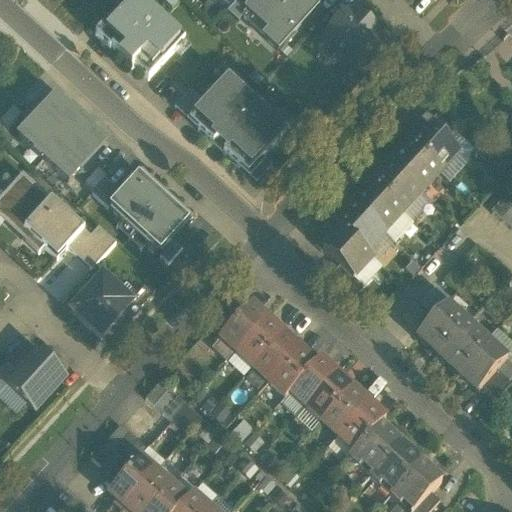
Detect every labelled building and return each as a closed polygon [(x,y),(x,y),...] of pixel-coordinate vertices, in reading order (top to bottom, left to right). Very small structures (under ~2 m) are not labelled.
[(172,57),(183,45),(183,44),(134,0),(128,0),(94,38),(109,52),(111,50),(119,58),(117,60),(130,72),(132,70),(147,83),(172,57)] [(216,0),(229,11),(239,0),(216,0)] [(258,0),(239,0),(229,11),(226,15),(237,25),(241,21),(240,20),(244,16),(258,0)] [(258,0),(244,16),(267,37),(263,42),(277,54),(314,13),(301,1),(300,2),(297,0),(258,0)] [(353,72),(368,56),(381,42),(370,33),(373,30),(361,19),(358,22),(348,12),(321,42),(353,72)] [(183,45),(172,57),(179,63),(190,51),(183,45)] [(343,84),(352,93),(377,65),(368,56),(353,72),(343,84)] [(211,118),(197,133),(212,147),(215,144),(224,153),(222,156),(238,171),(252,156),(260,164),(262,162),(285,137),(226,83),(203,108),(202,109),(211,118)] [(173,112),(188,125),(202,109),(203,108),(188,95),(173,112)] [(42,165),(80,124),(68,113),(66,115),(53,103),(17,142),(42,165)] [(211,118),(202,109),(188,125),(197,133),(211,118)] [(12,110),(0,122),(0,125),(7,132),(20,118),(12,110)] [(427,129),(445,145),(453,136),(435,120),(427,129)] [(92,135),(80,124),(42,165),(67,188),(103,148),(90,136),(92,135)] [(427,129),(408,149),(439,177),(458,157),(445,145),(427,129)] [(473,153),(453,136),(445,145),(458,157),(439,177),(449,186),(469,165),(468,158),(473,153)] [(511,144),(502,155),(511,163),(511,144)] [(408,149),(390,169),(421,197),(439,177),(408,149)] [(252,156),(238,171),(247,179),(260,164),(252,156)] [(260,164),(247,179),(256,187),(271,170),(262,162),(260,164)] [(390,169),(371,189),(402,217),(421,197),(390,169)] [(92,196),(105,182),(97,174),(83,188),(92,196)] [(120,228),(144,250),(143,250),(144,250),(155,261),(157,259),(159,261),(173,246),(191,226),(139,178),(121,198),(107,213),(107,214),(110,216),(108,217),(119,228),(120,228)] [(9,220),(23,233),(49,204),(21,179),(3,199),(17,211),(9,220)] [(90,198),(107,213),(121,198),(105,182),(92,196),(90,198)] [(371,189),(353,209),(384,237),(402,217),(371,189)] [(431,207),(421,197),(402,217),(412,227),(431,207)] [(500,224),(511,210),(511,202),(507,198),(491,216),(500,224)] [(0,222),(38,258),(43,252),(23,233),(9,220),(17,211),(3,199),(0,201),(0,222)] [(83,235),(49,204),(23,233),(43,252),(56,264),(66,252),(83,235)] [(334,229),(340,234),(365,257),(384,237),(353,209),(334,229)] [(509,232),(511,228),(511,210),(500,224),(509,232)] [(412,227),(402,217),(384,237),(394,246),(412,227)] [(140,255),(144,250),(143,250),(144,250),(120,228),(119,228),(115,232),(140,255)] [(89,241),(83,235),(66,252),(91,275),(115,248),(97,232),(89,241)] [(371,262),(365,257),(340,234),(321,254),(338,270),(352,283),(353,282),(371,262)] [(394,246),(384,237),(365,257),(371,262),(375,266),(394,246)] [(173,246),(159,261),(167,268),(181,253),(173,246)] [(375,266),(371,262),(353,282),(363,292),(381,272),(375,266)] [(347,295),(354,301),(363,292),(353,282),(352,283),(338,270),(330,279),(347,295)] [(99,342),(122,318),(131,308),(129,307),(137,299),(125,288),(118,296),(101,281),(70,315),(99,342)] [(419,308),(433,322),(445,309),(446,309),(450,305),(435,291),(419,308)] [(137,299),(129,307),(131,308),(122,318),(131,326),(153,301),(143,292),(137,299)] [(235,357),(266,322),(250,307),(218,341),(235,357)] [(416,339),(437,358),(465,327),(446,309),(445,309),(433,322),(416,339)] [(283,337),(266,322),(235,357),(251,372),(283,337)] [(485,346),(465,327),(437,358),(457,377),(485,346)] [(511,351),(495,335),(485,346),(506,365),(502,369),(506,373),(501,378),(509,385),(511,381),(511,351)] [(299,352),(283,337),(251,372),(267,386),(299,352)] [(506,365),(485,346),(457,377),(477,396),(481,392),(497,374),(502,369),(506,365)] [(315,367),(299,352),(267,386),(283,401),(288,397),(315,367)] [(64,381),(36,355),(16,377),(5,389),(6,390),(33,414),(64,381)] [(320,362),(315,367),(288,397),(304,412),(336,377),(320,362)] [(5,389),(16,377),(6,368),(0,373),(0,396),(6,390),(5,389)] [(497,374),(501,378),(506,373),(502,369),(497,374)] [(481,392),(495,405),(511,387),(509,385),(501,378),(497,374),(481,392)] [(352,392),(336,377),(304,412),(320,426),(352,392)] [(168,394),(159,386),(144,402),(153,410),(168,394)] [(368,407),(352,392),(320,426),(336,441),(368,407)] [(176,401),(168,394),(153,410),(162,418),(176,401)] [(185,409),(176,401),(162,418),(170,426),(185,409)] [(384,421),(368,407),(336,441),(352,456),(378,428),(384,421)] [(399,447),(378,428),(352,456),(348,461),(358,471),(362,467),(372,476),(399,447)] [(90,462),(115,486),(145,453),(119,429),(90,462)] [(420,466),(399,447),(372,476),(368,480),(379,490),(382,486),(393,495),(420,466)] [(122,511),(123,511),(155,476),(138,462),(107,498),(122,511)] [(440,486),(420,466),(393,495),(389,499),(399,509),(403,505),(410,511),(415,511),(430,497),(440,486)] [(123,511),(151,511),(170,490),(155,476),(123,511)] [(179,511),(186,504),(170,490),(151,511),(179,511)] [(415,511),(432,511),(439,506),(430,497),(415,511)] [(179,511),(206,511),(192,498),(186,504),(179,511)]
